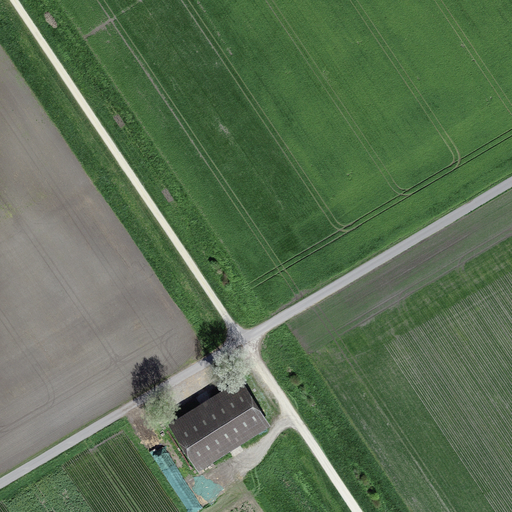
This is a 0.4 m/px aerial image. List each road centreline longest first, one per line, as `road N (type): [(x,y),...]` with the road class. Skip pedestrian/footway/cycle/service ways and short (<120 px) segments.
road 1 (track): [(354,511),(10,0)]
road 2 (track): [(0,483),(511,178)]
